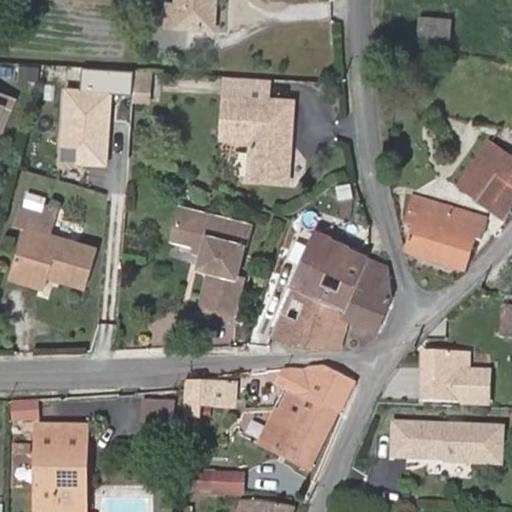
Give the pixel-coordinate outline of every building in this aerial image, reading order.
[(178,0),(178,4),(177,28),(215,30),(215,0),(178,0)] [(177,28),(178,4),(165,3),(165,27),(177,28)] [(452,17),(419,16),(418,39),(451,40),(452,17)] [(154,73),(135,72),(133,103),(152,104),(154,73)] [(228,75),(226,98),(272,102),(274,78),(228,75)] [(107,163),(112,91),(67,88),(63,143),(80,144),(79,161),(107,163)] [(0,127),(2,129),(14,96),(0,90),(0,127)] [(272,102),(226,98),(224,138),(248,140),(252,147),(251,181),(288,184),(294,104),(272,102)] [(504,219),(511,207),(511,158),(490,143),(460,186),(504,219)] [(413,226),(406,251),(466,269),(475,238),(480,239),(486,218),(412,196),(404,223),(413,226)] [(14,270),(50,280),(51,275),(54,268),(64,271),(63,278),(88,286),(99,249),(53,234),(57,218),(21,206),(16,223),(27,227),(14,270)] [(202,248),(200,255),(197,270),(208,273),(201,305),(236,314),(244,277),(239,276),(246,244),(249,244),(253,226),(181,209),(174,241),(193,246),(202,248)] [(347,311),(370,257),(316,231),(291,288),(347,311)] [(192,252),(200,255),(202,248),(193,246),(192,252)] [(348,319),(348,320),(376,331),(391,299),(388,270),(385,263),(370,257),(347,311),(345,317),(348,319)] [(54,268),(51,275),(63,278),(64,271),(54,268)] [(48,288),(50,280),(14,270),(12,277),(48,288)] [(292,339),(326,350),(336,349),(348,320),(348,319),(345,317),(347,311),(291,288),(270,337),(291,343),(292,339)] [(511,305),(502,305),(501,335),(511,335),(511,305)] [(424,352),(422,402),(487,404),(488,373),(467,373),(468,354),(424,352)] [(332,409),(338,412),(353,382),(347,378),(324,367),(309,369),(306,375),(298,371),(294,370),(284,390),(290,392),(308,402),(310,398),(332,409)] [(236,382),(208,382),(191,382),(184,382),(184,392),(184,419),(196,419),(200,419),(200,409),(236,409),(236,382)] [(308,402),(290,392),(280,411),(277,412),(260,445),(309,469),(338,412),(332,409),(310,398),(308,402)] [(394,421),(392,455),(445,459),(445,461),(501,465),(503,428),(394,421)] [(78,511),(79,470),(86,470),(87,429),(38,428),(36,511),(78,511)] [(14,455),(31,456),(32,446),(14,445),(14,455)] [(79,470),(78,511),(85,511),(86,470),(79,470)] [(243,478),(182,475),(181,492),(243,495),(243,478)] [(238,511),(293,511),(294,508),(240,502),(238,511)]
